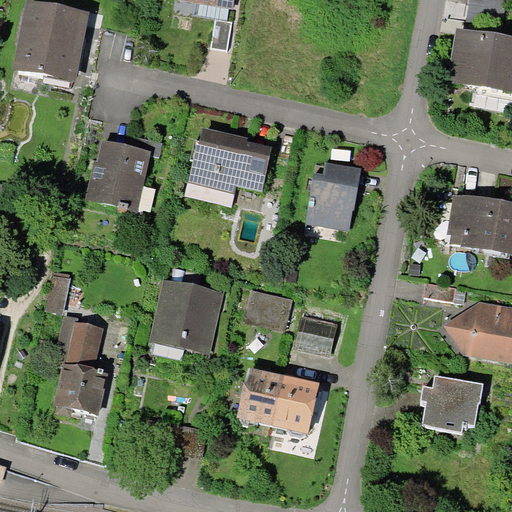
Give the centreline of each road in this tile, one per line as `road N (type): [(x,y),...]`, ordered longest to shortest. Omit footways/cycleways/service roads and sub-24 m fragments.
road 1 (residential): [(406,142),(341,511)]
road 2 (residential): [(110,73),(406,142)]
road 3 (residential): [(0,452),(102,486),(230,511)]
road 4 (residential): [(431,0),(406,142)]
